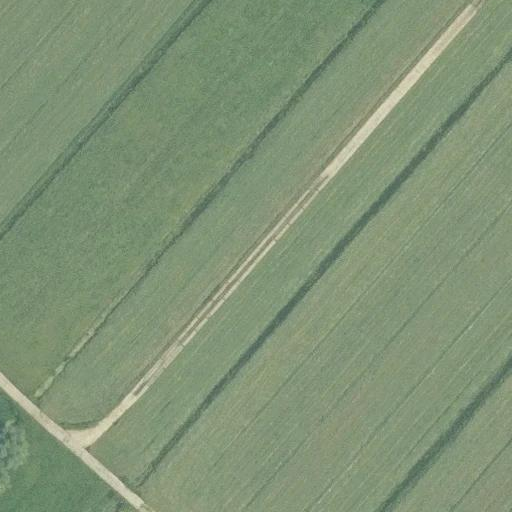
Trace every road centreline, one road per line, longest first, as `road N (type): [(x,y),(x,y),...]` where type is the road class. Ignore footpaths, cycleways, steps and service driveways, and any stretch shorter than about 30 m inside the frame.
road 1 (track): [(89,441),(479,0)]
road 2 (track): [(167,511),(0,366)]
